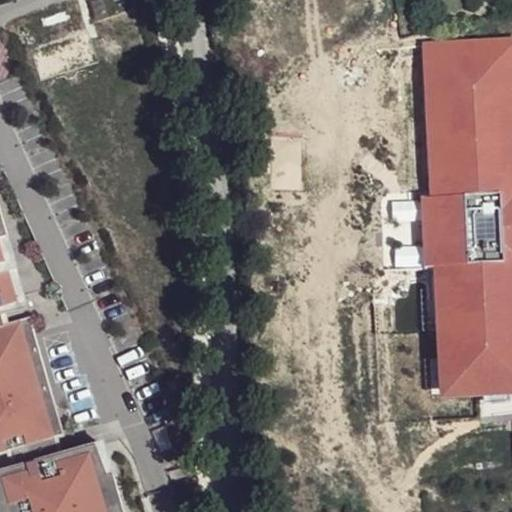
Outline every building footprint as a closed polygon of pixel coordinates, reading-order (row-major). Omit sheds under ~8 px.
[(511,45),(434,47),(434,50),(436,192),(437,195),(420,195),(422,264),(430,264),(438,264),(440,386),(440,389),(511,388),(511,45)] [(436,192),(434,50),(426,50),(429,192),(436,192)] [(0,256),(5,255),(0,237),(0,453),(9,451),(15,470),(0,474),(0,511),(121,511),(110,475),(105,477),(92,446),(58,457),(52,438),(60,435),(26,321),(6,327),(1,329),(0,326),(0,307),(13,304),(0,263),(0,256)] [(20,302),(5,255),(0,256),(0,263),(13,304),(20,302)] [(440,386),(438,264),(430,264),(432,386),(440,386)] [(110,475),(100,444),(92,446),(105,477),(110,475)] [(15,470),(9,451),(5,452),(11,471),(15,470)]
